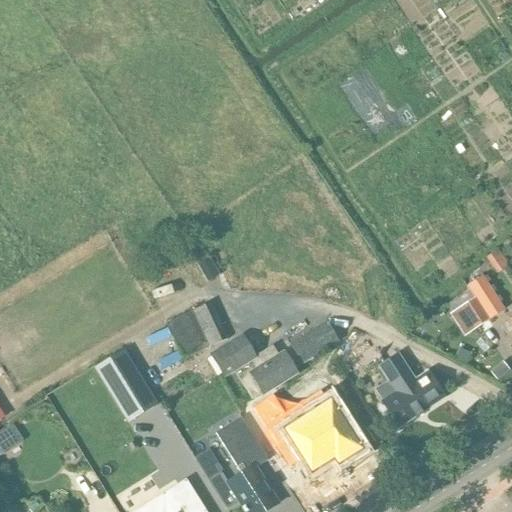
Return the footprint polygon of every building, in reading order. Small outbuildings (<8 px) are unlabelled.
[(496,252),(486,260),(497,275),(507,268),(496,252)] [(220,276),(210,259),(198,266),(207,283),(220,276)] [(488,321),(499,315),(480,285),(470,291),(475,299),(474,299),(488,321)] [(475,330),(488,321),(474,299),(461,308),(475,330)] [(211,303),(166,324),(183,360),(208,349),(227,340),(220,323),(212,306),(211,303)] [(304,364),(336,343),(324,325),(292,347),(304,364)] [(483,337),(475,344),(484,354),(492,347),(483,337)] [(212,358),(214,361),(225,378),(235,372),(252,400),(262,394),(262,395),(296,374),(285,356),(279,359),(273,350),(256,360),(243,339),(212,358)] [(125,351),(94,370),(128,425),(159,406),(125,351)] [(378,367),(388,382),(374,391),(383,403),(382,404),(399,429),(444,399),(428,373),(416,381),(399,354),(378,367)] [(504,367),(496,377),(501,381),(509,371),(504,367)] [(95,492),(123,476),(73,384),(45,400),(95,492)] [(288,418),(271,428),(289,457),(300,450),(316,478),(341,463),(345,470),(365,458),(336,409),(297,431),(288,418)] [(228,485),(242,509),(244,511),(264,511),(262,509),(275,502),(255,470),(268,462),(257,445),(241,420),(216,436),(241,477),(228,485)] [(0,427),(0,455),(21,441),(7,423),(0,427)] [(205,511),(186,481),(135,511),(205,511)] [(236,505),(221,481),(212,487),(227,510),(236,505)]
